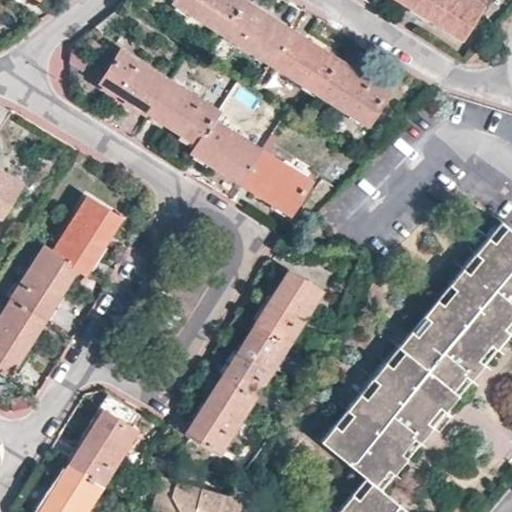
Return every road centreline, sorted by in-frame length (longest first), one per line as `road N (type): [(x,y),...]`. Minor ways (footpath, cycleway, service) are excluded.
road 1 (residential): [(182,194),(258,240),(162,395),(82,352)]
road 2 (residential): [(182,194),(9,80)]
road 3 (residential): [(328,0),(439,71),(511,84)]
road 4 (residential): [(82,352),(182,194)]
road 5 (residential): [(9,80),(101,0)]
